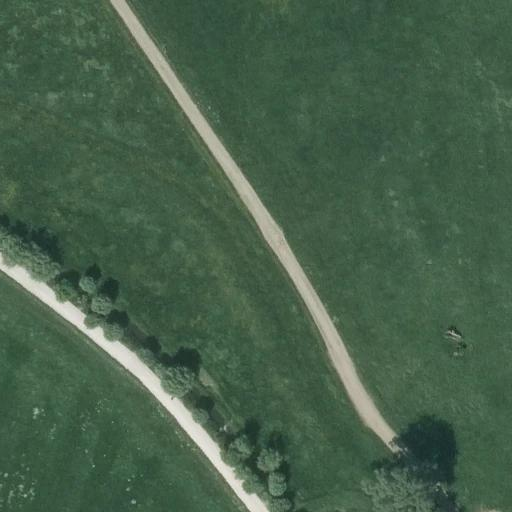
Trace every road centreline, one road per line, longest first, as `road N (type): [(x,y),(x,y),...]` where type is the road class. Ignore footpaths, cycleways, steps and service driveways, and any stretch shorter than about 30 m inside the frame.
road 1 (track): [(446,511),(364,407),(290,267),(114,0)]
road 2 (unclassified): [(0,262),(119,354),(259,511)]
